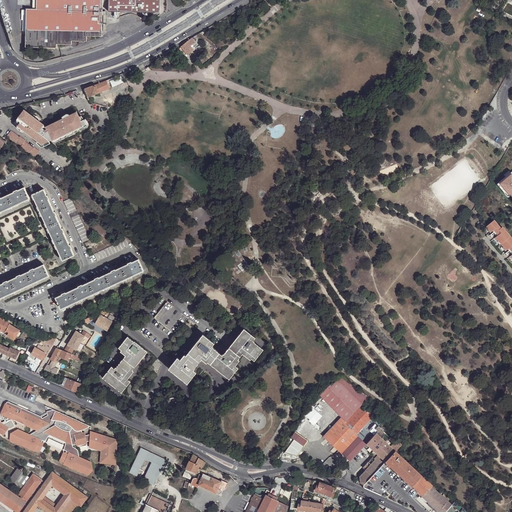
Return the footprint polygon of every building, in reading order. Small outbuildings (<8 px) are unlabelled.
[(37,0),(37,9),(27,9),(26,47),(57,48),(57,44),(73,44),(72,41),(87,41),(87,36),(102,36),(103,22),(103,0),(108,0),(109,12),(160,13),(160,0),(37,0)] [(192,39),(182,47),(188,55),(194,50),(192,46),(195,44),(195,43),(192,39)] [(121,77),(110,82),(113,88),(124,83),(121,77)] [(107,80),(85,89),(89,98),(100,94),(99,93),(110,88),(107,80)] [(14,124),(42,144),(52,140),(53,141),(87,125),(85,121),(82,122),(80,118),(81,118),(79,113),(63,120),(62,119),(59,121),(45,127),(43,125),(24,110),(14,124)] [(87,125),(53,141),(54,143),(88,128),(89,127),(89,126),(89,125),(86,120),(85,121),(87,125)] [(11,131),(7,137),(16,143),(16,142),(22,146),(21,147),(30,153),(31,152),(36,156),(40,151),(34,147),(34,148),(25,142),(26,141),(20,137),(19,137),(11,131)] [(511,170),(496,184),(511,203),(511,170)] [(316,187),(311,191),(315,196),(320,192),(316,187)] [(8,195),(14,207),(31,199),(30,198),(25,188),(18,191),(18,190),(14,192),(15,193),(8,195)] [(33,195),(40,212),(52,207),(49,200),(50,200),(48,196),(47,196),(44,190),(33,195)] [(0,213),(14,207),(8,195),(2,198),(1,198),(0,198),(0,213)] [(90,239),(71,199),(65,202),(83,242),(90,239)] [(40,212),(48,228),(59,223),(56,216),(57,216),(55,212),(52,207),(40,212)] [(500,227),(494,218),(487,224),(488,225),(486,226),(489,231),(494,228),(498,233),(494,237),(505,250),(509,246),(511,250),(511,252),(509,255),(511,258),(511,237),(502,226),(500,227)] [(48,228),(55,245),(67,239),(64,233),(65,232),(63,228),(62,229),(59,223),(48,228)] [(67,239),(55,245),(63,261),(75,256),(72,249),(71,245),(70,245),(67,239)] [(126,240),(95,255),(97,261),(130,247),(126,240)] [(122,267),(127,279),(144,271),(139,260),(132,263),(132,262),(128,264),(128,265),(122,267)] [(28,272),(33,284),(49,277),(44,265),(35,269),(34,268),(31,270),(31,271),(28,272)] [(111,287),(127,279),(122,267),(116,271),(115,270),(111,271),(112,272),(106,275),(111,287)] [(11,280),(17,291),(33,284),(28,272),(21,275),(17,276),(17,277),(11,280)] [(94,294),(111,287),(106,275),(99,278),(99,277),(95,279),(96,280),(89,283),(94,294)] [(0,299),(17,291),(11,280),(8,281),(7,281),(4,282),(4,283),(0,285),(0,299)] [(78,302),(94,294),(89,283),(83,285),(82,285),(79,286),(79,287),(73,290),(78,302)] [(61,310),(78,302),(73,290),(66,293),(66,292),(62,294),(62,295),(56,298),(61,310)] [(182,315),(162,299),(136,331),(157,347),(182,315)] [(107,319),(100,315),(95,324),(108,331),(114,319),(109,316),(107,319)] [(10,323),(0,318),(0,330),(6,333),(7,331),(9,333),(7,336),(15,340),(20,331),(10,324),(10,323)] [(76,331),(64,351),(72,354),(75,350),(76,350),(85,336),(88,338),(90,335),(84,331),(82,334),(76,331)] [(247,354),(253,359),(256,360),(263,352),(252,344),(253,344),(251,342),(253,340),(242,331),(222,356),(220,357),(211,350),(210,349),(212,346),(201,337),(184,358),(181,361),(179,360),(177,358),(168,369),(187,384),(196,373),(193,371),(194,369),(201,359),(203,361),(204,359),(208,362),(229,379),(238,367),(237,366),(238,364),(237,363),(240,360),(244,354),(246,355),(247,354)] [(46,341),(53,344),(58,336),(46,341)] [(126,378),(131,372),(147,352),(134,342),(134,343),(127,338),(118,349),(121,351),(120,353),(125,357),(115,369),(113,371),(110,368),(102,379),(121,394),(129,383),(127,380),(128,379),(126,378)] [(43,361),(49,352),(43,349),(37,346),(35,347),(31,354),(43,361)] [(11,347),(10,349),(7,355),(17,360),(20,352),(11,347)] [(57,348),(53,354),(60,357),(60,358),(69,361),(70,358),(72,354),(64,351),(57,348)] [(54,368),(57,361),(53,360),(50,365),(47,364),(44,370),(53,373),(55,368),(54,368)] [(351,394),(357,388),(344,377),(338,382),(351,394)] [(78,393),(83,385),(81,384),(68,379),(65,387),(78,393)] [(358,401),(351,394),(338,382),(319,396),(341,418),(342,417),(356,402),(358,401)] [(90,433),(91,426),(81,422),(81,423),(58,413),(59,412),(53,409),(40,416),(19,406),(17,408),(16,407),(7,401),(6,401),(5,401),(5,402),(7,403),(6,405),(1,414),(5,421),(2,423),(0,420),(0,432),(3,434),(7,427),(9,428),(14,425),(11,418),(17,415),(21,417),(25,422),(33,426),(35,424),(38,429),(29,434),(17,428),(10,432),(10,437),(17,440),(16,441),(23,444),(23,445),(30,449),(31,448),(34,449),(35,448),(38,450),(47,435),(50,434),(65,441),(66,444),(61,460),(64,462),(64,463),(67,464),(66,465),(74,469),(75,468),(82,471),(83,470),(89,474),(92,470),(91,462),(79,457),(77,448),(76,447),(75,446),(74,446),(73,447),(72,444),(76,443),(76,445),(87,442),(87,441),(90,440),(89,446),(93,446),(93,448),(100,449),(102,448),(106,449),(105,452),(101,452),(101,461),(105,461),(105,463),(112,463),(113,462),(116,462),(117,453),(116,453),(116,445),(109,444),(110,442),(113,442),(114,439),(108,437),(102,435),(95,433),(90,433)] [(347,423),(363,407),(356,402),(342,417),(347,423)] [(305,416),(310,421),(313,417),(317,422),(322,417),(317,413),(318,412),(312,407),(305,416)] [(375,429),(378,426),(377,422),(377,421),(378,420),(363,407),(347,423),(342,417),(341,418),(324,436),(349,462),(363,447),(366,444),(367,445),(378,432),(375,429)] [(389,434),(392,433),(383,421),(380,423),(389,434)] [(385,463),(395,452),(397,450),(402,445),(397,439),(390,446),(386,442),(390,438),(378,426),(375,429),(378,432),(367,445),(366,444),(363,447),(373,457),(367,462),(362,468),(365,472),(360,478),(360,483),(363,486),(364,485),(385,463)] [(295,431),(291,436),(292,437),(304,446),(308,440),(295,431)] [(10,437),(9,439),(23,445),(23,444),(16,441),(17,440),(10,437)] [(304,446),(292,437),(288,442),(290,443),(284,451),(296,456),(297,456),(304,446)] [(167,459),(142,447),(131,471),(138,474),(147,458),(153,461),(145,479),(155,484),(167,459)] [(446,511),(453,505),(456,501),(447,494),(444,498),(395,452),(385,463),(387,464),(412,487),(413,487),(422,495),(422,496),(438,511),(446,511)] [(205,462),(193,453),(190,460),(186,468),(197,473),(200,466),(202,467),(205,462)] [(366,486),(387,464),(385,463),(364,485),(366,486)] [(10,479),(23,488),(29,480),(25,478),(27,475),(18,469),(10,479)] [(45,482),(52,486),(64,495),(70,499),(79,505),(81,506),(88,497),(61,478),(52,472),(45,482)] [(183,476),(190,480),(192,475),(185,472),(183,476)] [(193,480),(191,484),(198,487),(199,485),(219,494),(223,492),(222,490),(220,490),(221,487),(225,488),(227,483),(222,480),(221,481),(204,473),(200,481),(199,479),(197,478),(195,478),(193,480)] [(20,498),(26,502),(41,480),(33,474),(29,480),(23,488),(19,494),(22,496),(20,498)] [(42,500),(43,497),(52,486),(45,482),(36,495),(42,500)] [(318,486),(317,485),(315,490),(320,492),(324,493),(327,485),(320,482),(318,486)] [(0,483),(0,499),(17,511),(19,511),(26,502),(20,498),(0,483)] [(324,493),(328,495),(333,496),(334,492),(333,491),(334,487),(327,485),(324,493)] [(143,511),(156,511),(159,507),(166,511),(170,503),(152,494),(153,492),(151,491),(148,498),(150,499),(143,511)] [(246,511),(273,511),(279,502),(277,500),(278,498),(270,494),(269,496),(266,495),(260,495),(256,493),(246,511)] [(52,511),(55,509),(42,500),(36,495),(24,511),(33,511),(38,505),(46,511),(52,511)] [(64,495),(56,506),(55,509),(59,511),(61,511),(70,499),(64,495)] [(56,506),(43,497),(42,500),(55,509),(56,506)] [(70,499),(61,511),(73,511),(79,505),(70,499)] [(303,510),(304,510),(310,511),(311,502),(302,500),(301,504),(298,504),(298,508),(303,510)] [(286,511),(289,507),(279,502),(273,511),(286,511)] [(312,511),(316,511),(322,511),(323,508),(322,508),(321,508),(321,505),(321,504),(315,503),(311,502),(310,511),(312,511)]
